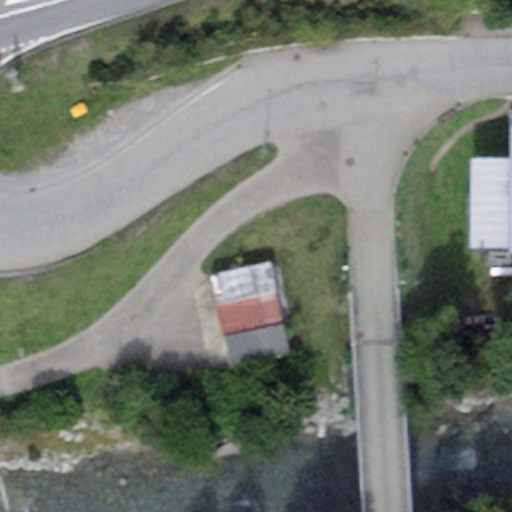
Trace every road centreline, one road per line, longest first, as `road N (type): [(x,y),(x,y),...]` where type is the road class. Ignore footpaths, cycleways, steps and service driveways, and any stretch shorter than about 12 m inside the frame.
road 1 (residential): [(369,74),(319,147),(206,234),(111,329),(52,365),(0,382)]
road 2 (residential): [(387,511),(369,74)]
road 3 (residential): [(369,74),(250,105),(75,214),(0,233)]
road 4 (residential): [(511,66),(369,74)]
